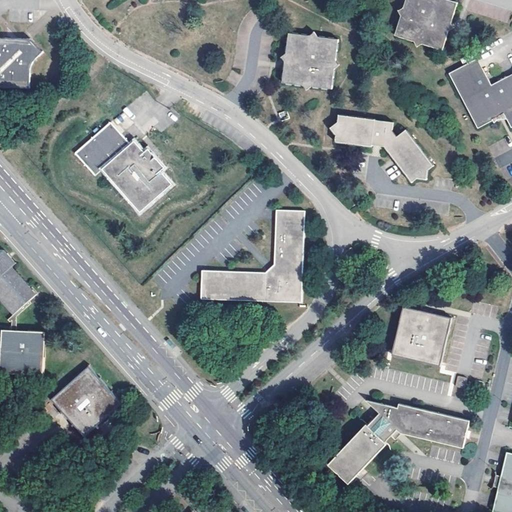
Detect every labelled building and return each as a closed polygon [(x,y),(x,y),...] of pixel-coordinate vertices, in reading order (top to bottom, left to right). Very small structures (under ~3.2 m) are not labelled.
[(404,0),(401,10),(396,12),(399,18),(393,36),(412,42),(416,50),(424,47),(441,52),(448,33),(453,30),(450,24),(457,6),(438,0),(437,0),(404,0)] [(338,65),(334,60),(337,40),(318,38),(312,32),(307,37),(286,34),(284,54),(279,59),(280,61),(283,65),(280,84),(302,87),(304,91),(310,88),(330,90),(333,69),(338,65)] [(18,45),(16,42),(0,41),(0,90),(28,91),(30,68),(31,66),(35,61),(41,54),(29,43),(26,42),(24,45),(21,45),(18,45)] [(511,76),(492,87),(478,61),(449,76),(478,131),(505,117),(511,129),(511,76)] [(392,124),(338,116),(336,124),(329,128),(335,137),(334,143),(370,148),(370,145),(377,146),(382,147),(391,159),(403,173),(411,183),(417,179),(425,180),(426,172),(432,166),(404,131),(395,138),(391,133),(392,124)] [(111,123),(75,155),(96,177),(102,171),(140,212),(172,184),(162,172),(163,167),(148,150),(145,152),(134,141),(131,144),(111,123)] [(269,272),(264,272),(201,271),(201,300),(301,304),(301,212),(275,212),(275,266),(275,272),(269,272)] [(27,297),(4,271),(6,269),(0,262),(0,261),(0,306),(7,314),(1,320),(3,323),(4,322),(4,332),(0,332),(0,374),(13,375),(40,372),(39,357),(37,330),(21,330),(10,331),(10,317),(25,304),(23,301),(27,297)] [(440,365),(451,318),(428,312),(404,306),(392,353),(440,365)] [(88,374),(54,404),(85,440),(103,424),(120,409),(88,374)] [(458,376),(456,386),(465,388),(467,378),(458,376)] [(465,447),(471,419),(400,404),(398,408),(366,401),(379,407),(373,413),(376,415),(326,455),(344,477),(388,443),(386,441),(393,436),(396,439),(400,436),(404,434),(465,447)] [(511,511),(511,449),(507,449),(502,472),(498,472),(496,483),(499,484),(493,508),(507,511),(511,511)]
